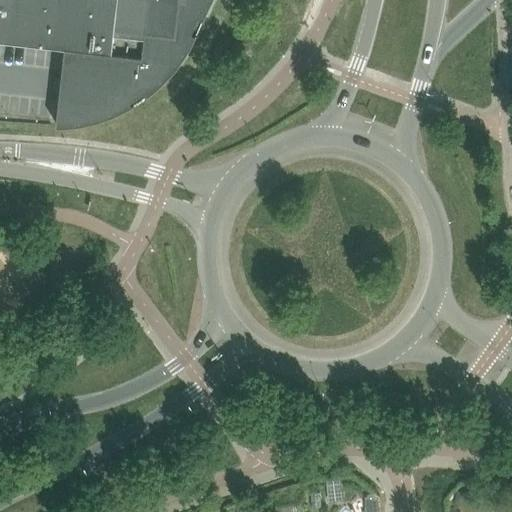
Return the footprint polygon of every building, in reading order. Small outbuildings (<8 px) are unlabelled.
[(63,71),(57,125),(65,125),(73,124),(81,123),(89,121),(94,120),(102,118),(110,115),(115,113),(123,110),(130,106),(137,102),(142,99),(149,94),(155,89),(160,85),(166,80),(169,76),(173,72),(177,67),(180,63),(183,59),(186,54),(190,47),(193,43),(197,36),(213,0),(0,0),(0,38),(66,46),(63,71)] [(341,480),(326,482),(328,497),(343,495),(341,480)] [(457,489),(455,501),(467,504),(470,491),(457,489)] [(300,491),(275,495),(277,511),(290,511),(292,511),(299,511),(303,510),(300,491)] [(368,495),(366,496),(367,511),(378,511),(377,496),(373,493),(368,493),(368,495)]
